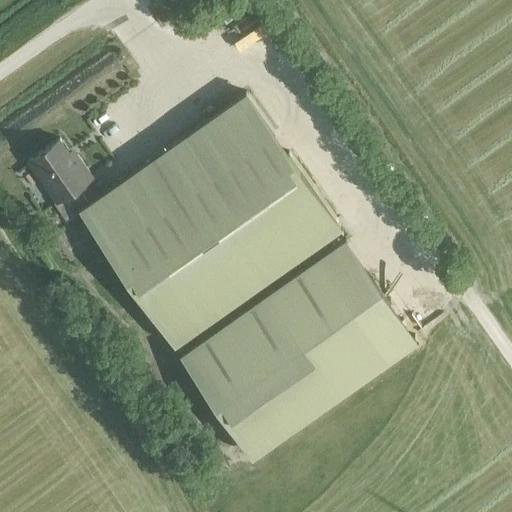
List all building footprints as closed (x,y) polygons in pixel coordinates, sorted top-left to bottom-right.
[(212,0),(197,11),(226,55),(277,22),(263,2),(261,3),(259,0),(212,0)] [(81,208),(175,341),(341,224),(247,92),(89,203),(81,208)] [(166,121),(156,102),(107,127),(117,146),(166,121)] [(66,219),(81,208),(89,203),(77,187),(92,177),(77,154),(73,157),(59,138),(28,160),(45,184),(49,181),(61,198),(54,202),(66,219)] [(365,150),(356,156),(372,183),(382,178),(365,150)] [(252,451),(416,336),(347,237),(183,352),(252,451)] [(410,293),(413,321),(444,317),(441,289),(410,293)]
